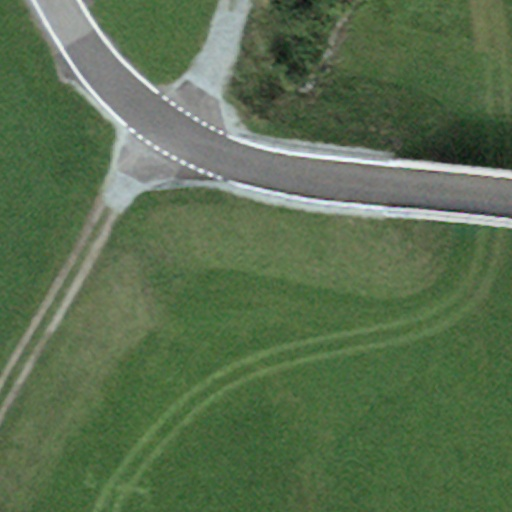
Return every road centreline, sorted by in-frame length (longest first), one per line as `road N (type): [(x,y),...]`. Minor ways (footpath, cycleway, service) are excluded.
road 1 (tertiary): [(511,195),(365,181),(164,123),(94,61),(60,0)]
road 2 (track): [(0,394),(213,53),(222,0)]
